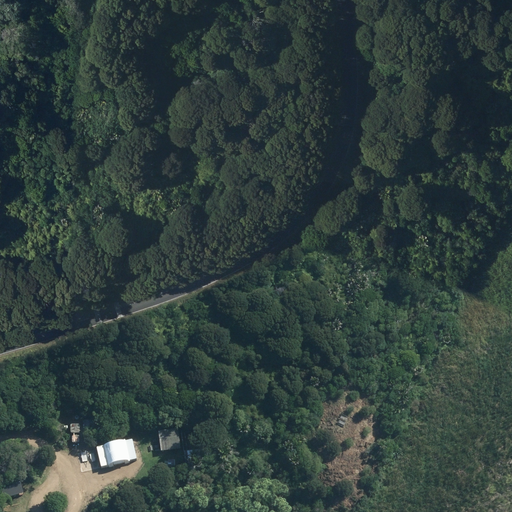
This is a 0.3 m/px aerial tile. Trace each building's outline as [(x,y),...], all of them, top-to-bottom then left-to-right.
[(71,424),(72,445),(80,444),(79,424),(71,424)] [(176,432),(159,434),(162,453),(179,451),(176,432)] [(77,454),(83,485),(131,476),(129,466),(143,463),(139,443),(77,454)] [(198,452),(188,452),(188,460),(199,461),(198,452)] [(175,465),(162,465),(163,475),(175,474),(175,465)] [(5,499),(25,493),(22,483),(2,488),(5,499)]
